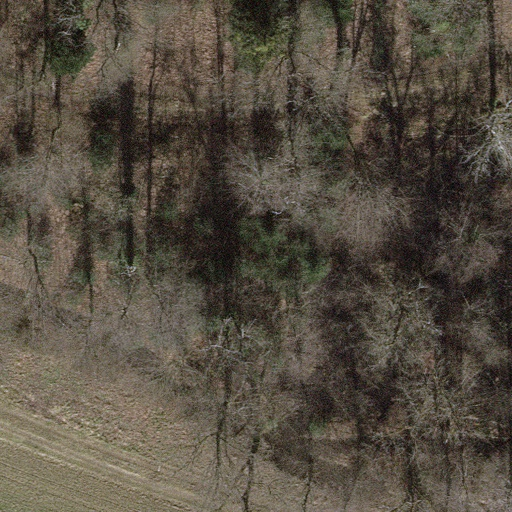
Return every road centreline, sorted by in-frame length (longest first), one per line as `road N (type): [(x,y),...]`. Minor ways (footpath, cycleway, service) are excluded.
road 1 (track): [(511,63),(386,93),(290,102),(112,95),(0,70)]
road 2 (track): [(266,511),(0,416)]
